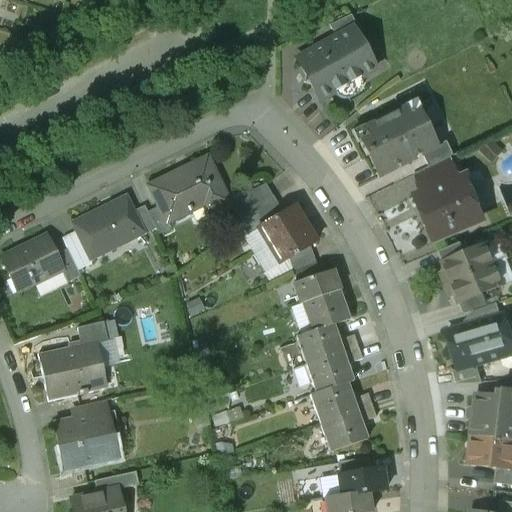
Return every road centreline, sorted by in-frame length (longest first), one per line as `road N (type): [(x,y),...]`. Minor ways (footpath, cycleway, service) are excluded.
road 1 (residential): [(422,511),(423,419),(409,350),(369,260),(321,181),(257,112)]
road 2 (residential): [(0,226),(229,116),(257,112)]
road 3 (residential): [(32,511),(39,470),(0,347)]
